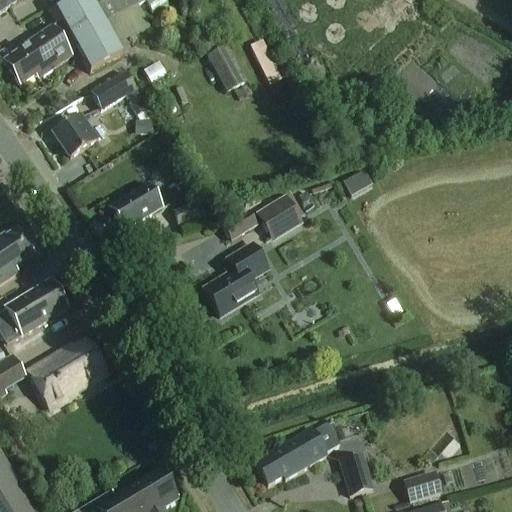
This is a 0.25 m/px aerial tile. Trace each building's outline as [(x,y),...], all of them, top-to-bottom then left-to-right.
[(0,0),(0,17),(10,11),(3,1),(2,0),(0,0)] [(54,30),(19,51),(18,55),(3,65),(20,89),(50,70),(53,74),(73,61),(69,54),(73,51),(88,77),(121,58),(104,28),(155,0),(79,0),(56,13),(66,33),(58,38),(54,30)] [(261,44),(249,50),(259,70),(271,64),(261,44)] [(224,49),(204,60),(226,97),(245,86),(224,49)] [(167,83),(157,67),(142,75),(152,92),(167,83)] [(100,116),(126,101),(136,120),(146,114),(136,96),(125,76),(90,96),(100,116)] [(238,104),(250,98),(245,90),(234,97),(238,104)] [(98,143),(80,117),(52,136),(70,162),(98,143)] [(150,124),(138,124),(138,138),(151,138),(150,124)] [(168,155),(156,162),(164,176),(177,168),(168,155)] [(369,171),(349,182),(357,196),(377,185),(369,171)] [(164,212),(149,187),(120,205),(120,206),(111,211),(118,224),(117,228),(121,234),(125,234),(134,229),(164,212)] [(255,218),(269,241),(298,224),(283,200),(255,218)] [(177,231),(204,222),(199,207),(173,215),(177,231)] [(229,247),(255,231),(247,216),(220,232),(229,247)] [(34,259),(16,233),(6,240),(4,237),(0,239),(0,288),(19,276),(16,271),(34,259)] [(267,275),(252,250),(226,265),(227,266),(233,277),(202,295),(218,322),(256,300),(248,286),(267,275)] [(0,317),(0,333),(59,300),(50,285),(3,312),(5,315),(0,317)] [(59,300),(0,333),(0,341),(3,346),(18,337),(21,342),(67,314),(59,300)] [(104,371),(87,343),(74,351),(72,348),(26,376),(49,413),(102,381),(98,374),(104,371)] [(0,365),(0,402),(6,399),(4,396),(25,384),(12,360),(6,363),(0,365)] [(269,462),(254,471),(266,492),(282,483),(283,486),(324,462),(322,460),(310,438),(309,436),(267,459),(269,462)] [(162,511),(175,505),(173,502),(177,500),(170,488),(166,491),(157,475),(118,499),(115,492),(81,511),(31,511),(0,459),(0,511),(162,511)] [(362,459),(337,467),(348,503),(373,495),(362,459)] [(434,477),(402,487),(409,509),(441,500),(434,477)]
